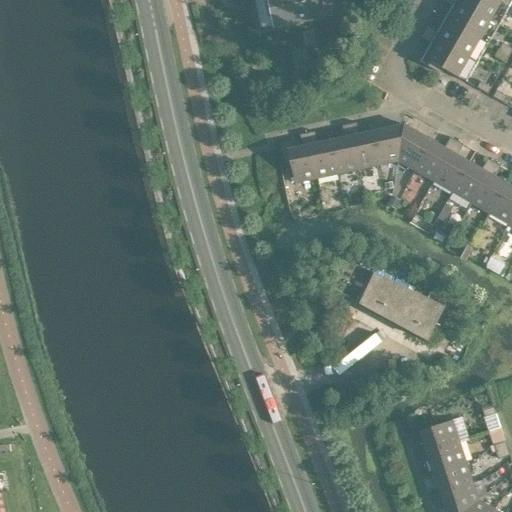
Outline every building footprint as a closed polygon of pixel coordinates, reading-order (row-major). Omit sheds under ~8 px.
[(258,0),(264,26),(275,24),(275,26),(320,16),(316,0),(258,0)] [(511,1),(511,0),(443,0),(453,5),(438,31),(427,25),(421,37),(431,43),(421,61),(441,73),(443,68),(467,81),(511,1)] [(511,52),(511,47),(504,43),(500,49),(510,56),(511,52)] [(496,56),(506,62),(510,56),(500,49),(496,56)] [(488,93),(492,87),(481,80),(477,87),(488,93)] [(497,90),(493,96),(504,102),(508,96),(497,90)] [(360,134),(357,122),(350,124),(360,169),(381,165),(374,131),(360,134)] [(343,125),(345,137),(331,140),(339,174),(360,169),(350,124),(343,125)] [(399,161),(404,124),(374,131),(381,165),(399,161)] [(404,124),(399,161),(415,170),(433,140),(404,124)] [(318,143),(315,131),(308,133),(317,178),(339,174),(331,140),(318,143)] [(300,134),(303,146),(288,149),(296,183),(317,178),(308,133),(300,134)] [(451,137),(445,147),(433,140),(415,170),(434,181),(457,140),(451,137)] [(458,155),(464,144),(457,140),(434,181),(453,191),(470,162),(458,155)] [(488,158),(482,169),(470,162),(453,191),(472,202),(495,162),(488,158)] [(495,176),(501,166),(495,162),(472,202),(490,213),(508,183),(495,176)] [(511,185),(508,183),(490,213),(509,224),(511,218),(511,185)] [(392,195),(387,204),(396,209),(401,200),(392,195)] [(445,205),(438,218),(445,222),(452,209),(445,205)] [(465,260),(473,247),(463,241),(456,254),(465,260)] [(343,258),(330,286),(429,340),(445,307),(343,258)] [(485,417),(497,414),(495,406),(483,410),(485,417)] [(462,417),(420,431),(427,452),(460,441),(469,438),(462,417)] [(506,440),(502,427),(489,431),(493,444),(494,444),(506,440)] [(506,440),(494,444),(496,451),(508,447),(506,440)] [(460,441),(427,452),(433,471),(466,461),(460,441)] [(499,458),(511,454),(508,447),(496,451),(499,458)] [(440,491),(473,480),(466,461),(433,471),(440,491)] [(446,511),(464,511),(479,500),(473,480),(440,491),(446,511)] [(479,500),(464,511),(496,511),(497,510),(479,500)]
